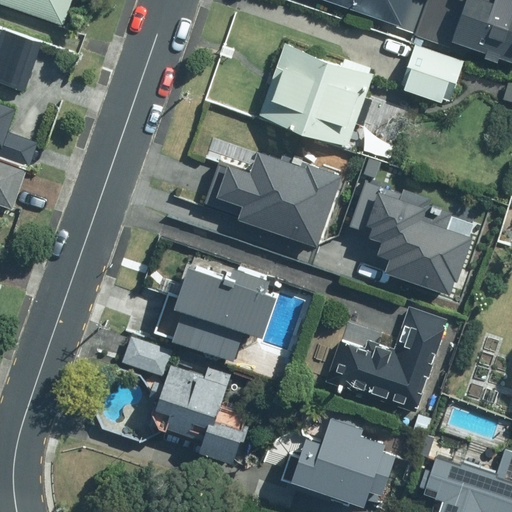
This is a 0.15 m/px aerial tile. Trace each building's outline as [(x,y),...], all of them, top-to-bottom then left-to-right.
[(80,0),(0,0),(0,2),(1,3),(71,27),(80,0)] [(406,0),(334,0),(344,3),(344,4),(398,23),(406,0)] [(450,45),(452,38),(511,58),(511,0),(425,0),(414,33),(450,45)] [(0,29),(0,155),(31,166),(40,141),(7,130),(15,108),(0,102),(0,81),(28,90),(43,44),(0,29)] [(258,114),(302,129),(327,55),(284,40),(258,114)] [(463,59),(413,42),(407,62),(456,79),(463,59)] [(373,71),(327,55),(302,129),(347,144),(373,71)] [(303,162),(257,146),(249,168),(227,160),(216,192),(240,201),(236,214),(316,242),(339,174),(341,170),(304,157),(303,162)] [(0,204),(14,209),(26,173),(0,163),(0,204)] [(404,186),(402,191),(365,178),(350,221),(370,228),(368,233),(381,237),(377,250),(388,254),(383,268),(452,292),(472,233),(446,224),(451,208),(428,201),(431,194),(404,186)] [(268,275),(230,261),(225,273),(184,259),(157,333),(233,361),(246,326),(261,332),(275,292),(264,288),(268,275)] [(448,317),(408,303),(394,346),(367,337),(364,345),(341,337),(327,378),(377,395),(377,396),(417,409),(448,317)] [(172,348),(130,334),(122,359),(163,373),(172,348)] [(150,386),(161,389),(161,391),(216,410),(224,386),(225,387),(230,373),(207,365),(204,374),(170,363),(164,382),(153,378),(150,386)] [(231,382),(218,421),(207,417),(204,424),(218,428),(244,437),(246,431),(260,392),(231,382)] [(379,440),(355,432),(360,417),(335,409),(322,444),(304,438),(294,466),(360,489),(363,479),(377,483),(383,464),(387,452),(376,448),(379,440)] [(423,489),(444,496),(438,511),(483,511),(484,510),(488,511),(511,511),(511,449),(505,446),(495,473),(435,452),(423,489)]
